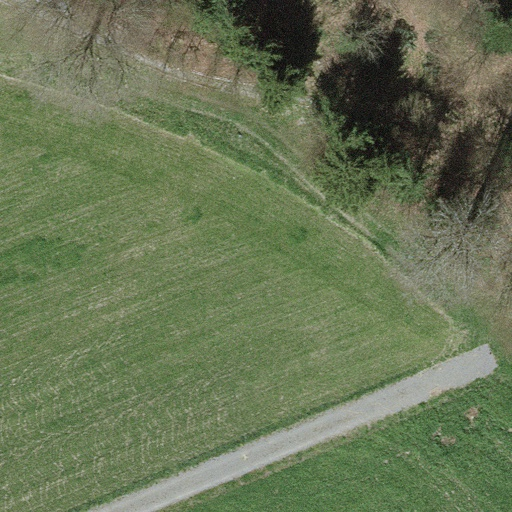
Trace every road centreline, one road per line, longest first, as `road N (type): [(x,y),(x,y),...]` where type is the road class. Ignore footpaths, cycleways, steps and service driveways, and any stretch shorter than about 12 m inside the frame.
road 1 (track): [(0,44),(276,137),(511,345)]
road 2 (track): [(511,346),(111,511)]
